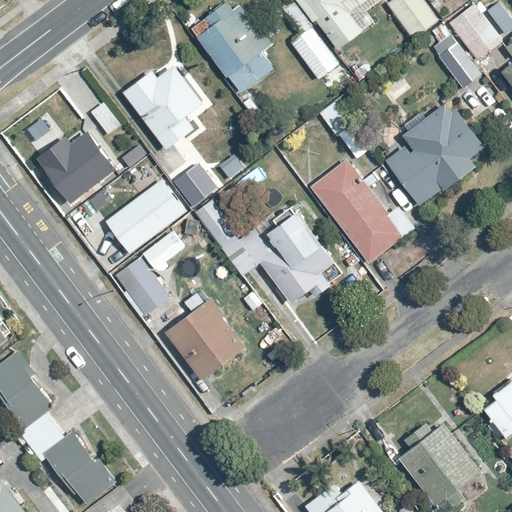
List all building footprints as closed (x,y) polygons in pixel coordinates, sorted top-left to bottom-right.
[(291,42),(315,76),(339,59),(295,0),(291,0),(281,7),(301,35),(291,42)] [(295,0),(333,51),(374,21),(366,10),(380,0),(295,0)] [(437,19),(423,0),(388,0),(386,2),(411,37),(437,19)] [(504,39),(476,1),(448,22),(476,60),(504,39)] [(269,46),(237,4),(195,35),(238,93),(274,67),(262,51),(269,46)] [(481,74),(443,23),(432,31),(439,41),(432,47),(463,88),(481,74)] [(511,28),(506,33),(511,40),(511,59),(498,71),(511,89),(511,28)] [(202,101),(173,63),(154,77),(149,69),(120,90),(164,148),(192,127),(183,115),(202,101)] [(350,125),(334,101),(319,111),(335,135),(350,125)] [(481,146),(448,101),(401,134),(407,143),(384,160),(418,205),(472,166),(466,157),(481,146)] [(62,136),(28,164),(64,208),(112,169),(83,134),(69,146),(62,136)] [(230,180),(213,156),(173,183),(190,208),(230,180)] [(388,213),(346,157),(310,184),(367,261),(415,226),(399,205),(388,213)] [(184,210),(161,179),(103,221),(127,253),(184,210)] [(245,241),(212,198),(195,211),(256,291),(272,280),(289,302),(315,283),(321,291),(343,274),(291,206),(245,241)] [(187,245),(174,228),(141,252),(154,269),(187,245)] [(170,296),(139,255),(111,276),(142,317),(170,296)] [(230,327),(207,296),(162,330),(198,379),(258,334),(245,315),(230,327)] [(41,455),(85,505),(113,480),(68,431),(65,433),(44,410),(44,409),(50,403),(27,377),(26,376),(8,356),(0,362),(0,394),(11,407),(27,425),(14,437),(35,461),(41,455)] [(511,432),(511,380),(479,404),(503,438),(511,432)] [(477,469),(436,413),(391,445),(432,502),(477,469)] [(383,511),(359,479),(341,491),(334,481),(303,504),(308,511),(383,511)] [(0,511),(23,511),(0,481),(0,511)]
